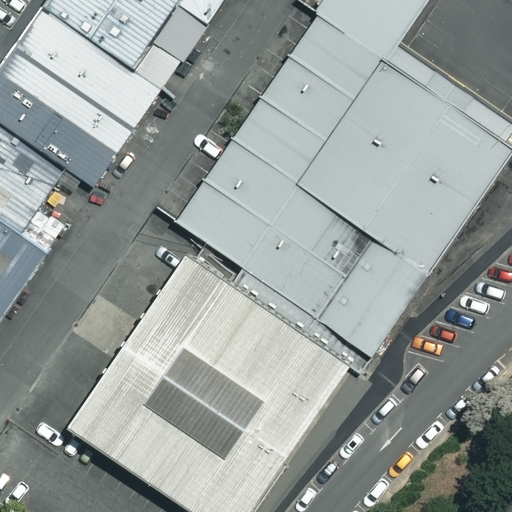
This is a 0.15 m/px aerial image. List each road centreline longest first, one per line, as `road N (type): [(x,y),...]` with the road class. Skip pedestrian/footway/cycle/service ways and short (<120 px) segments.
road 1 (residential): [(0,396),(275,0)]
road 2 (unclassified): [(511,319),(406,421),(328,511)]
